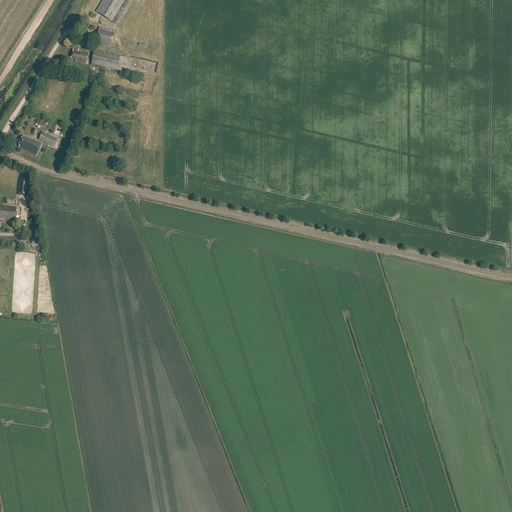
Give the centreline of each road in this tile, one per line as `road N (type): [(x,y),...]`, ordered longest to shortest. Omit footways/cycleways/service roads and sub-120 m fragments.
road 1 (unclassified): [(511,276),(82,178),(0,150)]
road 2 (track): [(0,142),(84,3)]
